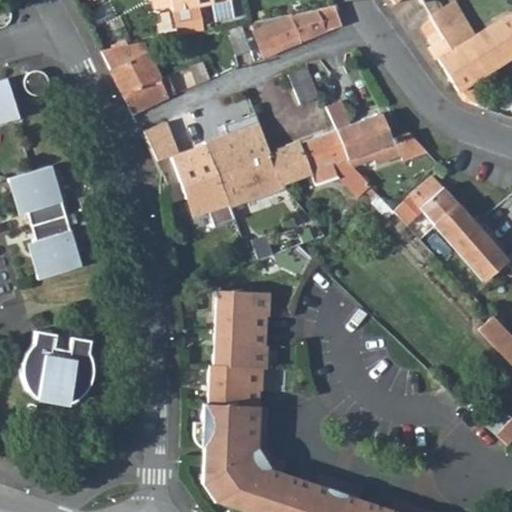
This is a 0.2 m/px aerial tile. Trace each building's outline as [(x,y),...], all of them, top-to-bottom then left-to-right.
[(149,0),(153,16),(169,12),(170,18),(174,38),(201,32),(196,12),(230,5),(228,0),(149,0)] [(454,0),(452,0),(433,13),(439,24),(451,48),(473,34),(454,0)] [(332,6),(297,13),(301,27),(306,39),(324,32),(341,24),(332,6)] [(511,9),(473,34),(451,48),(439,24),(436,26),(427,32),(432,40),(428,42),(440,64),(441,65),(457,89),(511,54),(511,9)] [(8,22),(8,20),(7,14),(1,10),(0,10),(0,30),(5,28),(8,22)] [(297,13),(249,23),(259,49),(261,49),(296,35),(294,30),(301,27),(297,13)] [(235,56),(249,50),(239,25),(223,28),(235,56)] [(264,56),(306,39),(301,27),(294,30),(296,35),(261,49),(264,56)] [(160,79),(148,53),(145,43),(99,52),(122,98),(160,79)] [(209,78),(202,60),(189,66),(196,84),(209,78)] [(298,104),(317,96),(305,67),(285,76),(298,104)] [(43,84),(42,81),(42,80),(41,79),(38,77),(35,76),(30,77),(27,78),(25,81),(23,86),(23,89),(24,93),(26,95),(28,97),(30,98),(33,98),(35,98),(38,97),(40,95),(43,90),(43,84)] [(160,79),(122,98),(130,113),(168,96),(160,79)] [(0,83),(0,124),(15,120),(3,83),(0,83)] [(410,132),(391,138),(381,112),(351,122),(340,98),(325,105),(326,108),(335,128),(347,159),(347,160),(369,151),(372,158),(375,165),(399,156),(400,159),(426,150),(410,132)] [(68,106),(36,123),(49,151),(83,134),(68,106)] [(206,145),(230,208),(284,188),(282,185),(270,152),(265,139),(255,113),(224,125),(227,134),(205,143),(206,145)] [(152,127),(147,129),(139,131),(140,132),(149,152),(163,146),(158,133),(155,134),(152,127)] [(347,159),(335,128),(270,152),(282,185),(328,168),(352,196),(359,189),(363,193),(368,188),(349,168),(344,161),(347,160),(347,159)] [(214,229),(235,221),(230,208),(206,145),(170,159),(186,201),(187,201),(194,219),(208,213),(214,229)] [(372,158),(369,151),(347,160),(350,165),(372,158)] [(79,269),(49,170),(6,183),(4,183),(14,218),(22,216),(30,245),(23,247),(33,283),(79,269)] [(461,205),(437,177),(436,176),(412,196),(437,226),(461,205)] [(393,212),(408,227),(416,221),(403,204),(393,212)] [(507,260),(498,249),(461,205),(437,226),(484,281),(500,267),(507,260)] [(388,511),(359,501),(354,511),(339,511),(311,501),(316,487),(283,475),(277,490),(264,484),(275,457),(270,450),(255,449),(256,422),(239,421),(240,403),(252,404),(253,390),(256,390),(257,367),(259,367),(261,345),(258,345),(260,317),(262,317),(264,292),(211,289),(210,309),(215,309),(213,347),(208,347),(207,364),(205,364),(204,383),(208,383),(208,404),(203,403),(201,445),(205,446),(204,486),(212,485),(219,495),(217,501),(248,511),(388,511)] [(511,336),(497,321),(483,335),(511,366),(511,336)] [(85,345),(67,341),(65,353),(63,360),(46,357),(47,350),(49,339),(31,336),(30,346),(24,353),(21,362),(19,371),(19,382),(22,388),(26,395),(32,402),(65,408),(73,404),(80,394),(85,386),(86,378),(87,372),(86,362),(84,356),(85,345)] [(63,360),(65,353),(47,350),(46,357),(63,360)] [(252,404),(240,403),(239,421),(256,422),(255,449),(270,450),(272,404),(252,404)] [(511,421),(501,434),(511,444),(511,443),(511,421)] [(275,457),(264,484),(277,490),(283,475),(288,462),(275,457)] [(316,487),(311,501),(339,511),(354,511),(359,501),(364,489),(321,473),(316,487)] [(212,485),(204,486),(217,501),(219,495),(212,485)] [(391,511),(427,511),(395,500),(391,511)]
